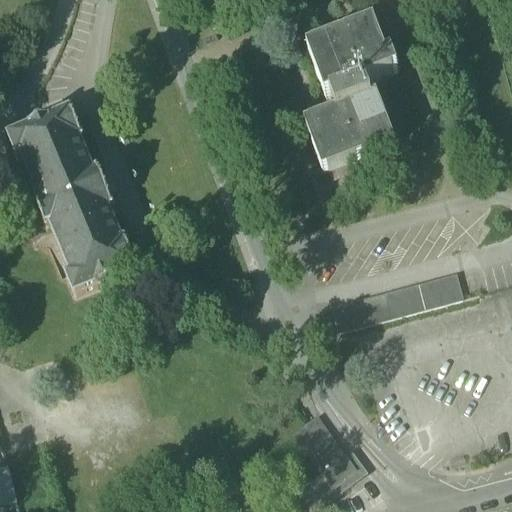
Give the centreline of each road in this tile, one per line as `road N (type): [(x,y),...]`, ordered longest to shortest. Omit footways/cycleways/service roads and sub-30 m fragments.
road 1 (unclassified): [(413,511),(320,396),(155,0)]
road 2 (unclassified): [(67,0),(27,88),(0,114)]
